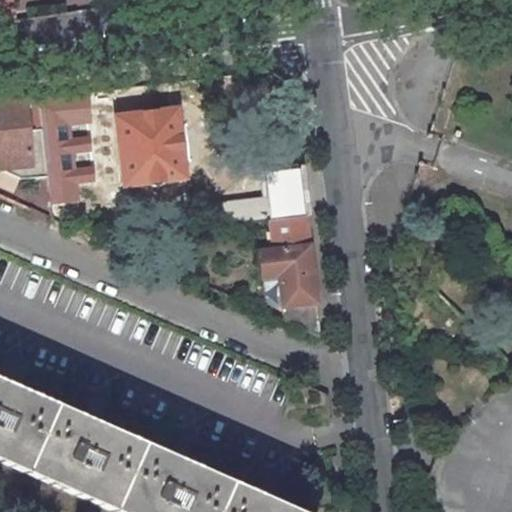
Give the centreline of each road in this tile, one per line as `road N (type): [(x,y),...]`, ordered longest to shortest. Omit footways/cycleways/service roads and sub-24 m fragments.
road 1 (residential): [(0,221),(311,363),(359,376)]
road 2 (residential): [(359,376),(319,25)]
road 3 (residential): [(319,25),(0,64)]
road 4 (residential): [(511,0),(319,25)]
road 5 (residential): [(381,511),(359,376)]
